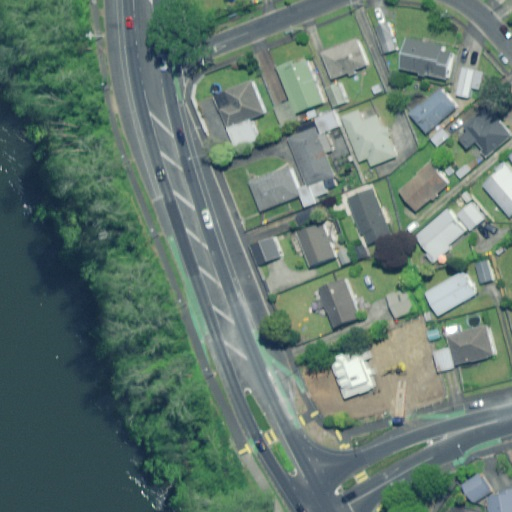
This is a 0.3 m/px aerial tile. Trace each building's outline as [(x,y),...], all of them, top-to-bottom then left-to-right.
[(400,50),(392,25),(379,29),(387,53),(400,50)] [(455,49),(411,39),(403,71),(448,81),(455,49)] [(369,68),(359,41),(326,53),(336,80),(369,68)] [(294,102),(298,114),(306,111),(309,119),(319,116),(316,107),(327,103),(310,57),(281,68),(294,102)] [(484,73),(463,69),(457,96),(469,99),(471,89),(480,91),(484,73)] [(270,114),(257,81),(230,92),(235,105),(223,109),(238,148),(261,139),(254,120),(270,114)] [(342,82),(329,87),(336,107),(349,103),(342,82)] [(458,109),(442,90),(414,114),(429,133),(458,109)] [(298,114),(294,102),(276,108),(284,128),(301,122),(298,114)] [(511,138),(511,134),(491,108),(476,120),(472,115),(451,131),(467,151),(476,144),(487,158),(511,138)] [(342,127),(336,111),(317,118),(323,135),(342,127)] [(366,122),(361,111),(345,118),(362,162),(371,158),(374,168),(401,157),(391,134),(388,135),(380,116),(366,122)] [(310,188),(328,181),(328,180),(339,176),(329,152),(334,151),(329,137),(321,140),(317,129),(291,139),(309,185),(310,188)] [(450,138),(443,130),(433,139),(440,147),(450,138)] [(451,184),(433,164),(402,192),(420,212),(451,184)] [(310,188),(309,185),(300,188),(292,168),(253,182),(264,211),(303,196),(308,210),(319,205),(316,198),(332,191),(328,181),(310,188)] [(511,171),(509,168),(485,188),(511,218),(511,217),(511,171)] [(395,234),(377,189),(351,200),(369,245),(395,234)] [(474,204),(457,219),(449,211),(418,237),(438,260),(451,249),(449,247),(467,232),(469,234),(487,219),(474,204)] [(339,258),(328,225),(301,235),(313,267),(339,258)] [(284,257),(276,239),(254,248),(262,266),(284,257)] [(369,246),(357,250),(362,262),(373,257),(369,246)] [(353,251),(342,255),(346,265),(357,261),(353,251)] [(494,280),(488,261),(475,264),(481,284),(494,280)] [(465,272),(453,279),(426,294),(438,317),(478,295),(465,272)] [(364,318),(349,279),(322,290),(337,329),(364,318)] [(416,312),(408,289),(390,295),(398,318),(416,312)] [(448,335),(450,347),(432,351),(437,373),(456,369),(455,367),(495,358),(487,326),(448,335)] [(429,358),(422,333),(402,338),(409,363),(429,358)] [(377,388),(373,377),(375,376),(372,369),(370,370),(367,361),(380,356),(375,343),(333,360),(348,399),(365,392),(377,388)] [(480,473),(462,486),(476,505),(494,492),(480,473)] [(511,511),(511,494),(487,498),(488,511),(511,511)]
